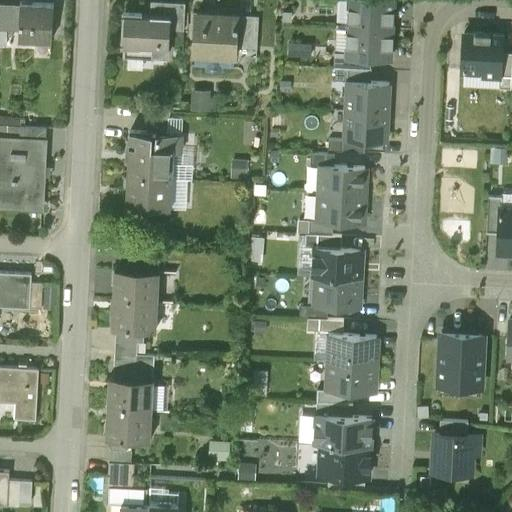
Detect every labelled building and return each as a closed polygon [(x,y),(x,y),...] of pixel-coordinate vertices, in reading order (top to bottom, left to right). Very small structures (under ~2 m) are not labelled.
[(160,0),(159,14),(170,15),(169,28),(184,29),(185,2),(160,0)] [(392,29),(393,0),(349,0),(349,1),(348,27),(392,29)] [(51,40),(52,5),(21,3),(19,38),(51,40)] [(14,8),(0,7),(0,28),(13,29),(14,8)] [(159,14),(124,12),(122,57),(154,59),(154,54),(168,55),(169,28),(170,15),(159,14)] [(235,47),(236,14),(196,12),(193,67),(205,68),(205,73),(221,74),(221,69),(234,69),(235,47)] [(259,15),(236,14),(235,47),(257,48),(259,15)] [(390,59),(392,29),(348,27),(347,53),(347,56),(370,58),(390,59)] [(462,71),(483,72),(483,76),(499,77),(501,53),(502,35),(464,33),(462,71)] [(334,68),(370,70),(370,58),(347,56),(347,53),(334,53),(334,68)] [(511,66),(511,53),(501,53),(499,77),(499,89),(511,90),(511,74),(511,66)] [(335,80),(371,82),(371,70),(335,68),(335,80)] [(387,112),(389,83),(347,81),(346,110),(387,112)] [(147,108),(146,120),(169,121),(169,110),(147,108)] [(386,142),(387,112),(346,110),(344,140),(364,141),(386,142)] [(146,120),(146,131),(168,132),(169,121),(146,120)] [(20,126),(20,137),(19,150),(45,151),(46,127),(20,126)] [(171,147),(171,132),(168,132),(146,131),(130,130),(128,175),(171,177),(172,147),(171,147)] [(172,144),(190,144),(190,131),(172,131),(172,144)] [(20,137),(0,135),(0,179),(1,179),(0,198),(0,206),(33,208),(33,203),(42,203),(45,151),(19,150),(20,137)] [(364,153),(364,141),(344,140),(328,139),(328,151),(364,153)] [(334,165),(334,153),(311,152),(310,163),(322,164),(334,165)] [(363,194),(364,168),(353,168),(334,165),(322,164),(320,192),(363,194)] [(169,207),(171,177),(128,175),(126,205),(169,207)] [(362,222),(363,194),(320,192),(319,220),(333,221),(362,222)] [(487,231),(499,231),(500,206),(501,206),(502,196),(489,195),(487,231)] [(498,251),(511,252),(511,206),(501,206),(500,206),(499,231),(498,251)] [(332,233),(333,221),(319,220),(309,220),(308,232),(332,233)] [(121,243),(143,244),(144,231),(121,230),(121,243)] [(305,245),(341,247),(341,235),(305,233),(305,245)] [(120,253),(143,254),(143,244),(121,243),(120,253)] [(317,275),(359,278),(360,249),(314,247),(313,275),(317,275)] [(143,254),(120,253),(120,267),(159,269),(159,257),(143,256),(143,254)] [(157,300),(159,269),(120,267),(115,267),(114,297),(157,300)] [(32,273),(0,271),(0,306),(30,308),(31,282),(32,273)] [(328,306),(357,307),(359,278),(317,275),(316,305),(328,306)] [(42,282),(31,282),(30,308),(41,309),(42,282)] [(156,330),(157,300),(114,297),(112,328),(117,328),(144,329),(156,330)] [(327,318),(328,306),(316,305),(300,304),(299,316),(307,317),(327,318)] [(343,319),(327,318),(307,317),(307,329),(343,330),(343,319)] [(143,343),(144,329),(117,328),(115,352),(137,353),(138,343),(143,343)] [(459,384),(462,332),(440,331),(438,383),(459,384)] [(375,362),(376,335),(331,332),(330,359),(375,362)] [(482,385),(484,333),(462,332),(459,384),(482,385)] [(137,353),(115,352),(114,377),(153,379),(155,354),(137,353)] [(373,391),(375,362),(330,359),(328,388),(328,389),(349,390),(373,391)] [(0,400),(17,401),(16,417),(36,418),(39,369),(0,367),(0,400)] [(152,409),(153,379),(114,377),(111,377),(109,406),(152,409)] [(349,390),(328,389),(328,388),(317,388),(317,401),(348,402),(349,390)] [(317,401),(316,413),(352,415),(353,402),(348,402),(317,401)] [(150,439),(152,409),(109,406),(108,437),(111,437),(132,438),(150,439)] [(314,442),(320,443),(370,445),(372,416),(352,415),(316,413),(314,442)] [(439,432),(467,434),(468,420),(440,418),(439,432)] [(479,434),(467,434),(439,432),(435,432),(433,468),(470,470),(471,451),(478,452),(479,434)] [(132,438),(111,437),(110,460),(131,461),(132,438)] [(320,443),(319,472),(329,472),(365,474),(369,474),(370,445),(320,443)] [(9,470),(0,469),(0,504),(7,505),(9,479),(9,470)] [(365,474),(329,472),(328,484),(364,486),(365,474)] [(133,474),(108,473),(108,485),(110,485),(133,487),(133,474)] [(33,480),(9,479),(7,505),(20,506),(20,502),(32,502),(33,480)] [(109,501),(121,502),(149,503),(150,487),(133,487),(110,485),(109,501)] [(121,502),(120,511),(148,511),(149,503),(121,502)] [(149,503),(148,511),(176,511),(177,504),(149,503)]
